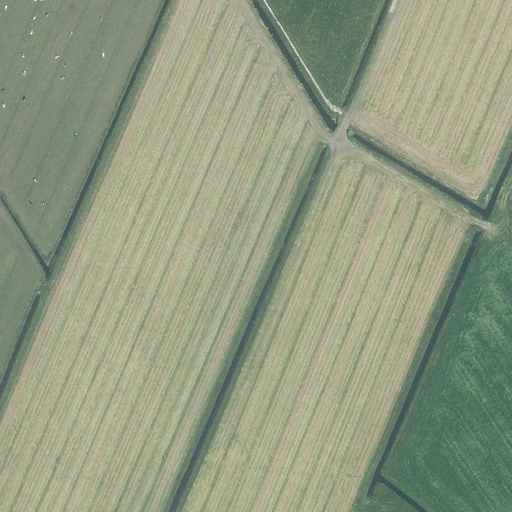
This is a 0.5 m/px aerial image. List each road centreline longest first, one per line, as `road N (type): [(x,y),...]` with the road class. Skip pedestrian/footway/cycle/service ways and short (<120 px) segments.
road 1 (track): [(263,0),(329,105),(346,117)]
road 2 (track): [(346,117),(396,0)]
